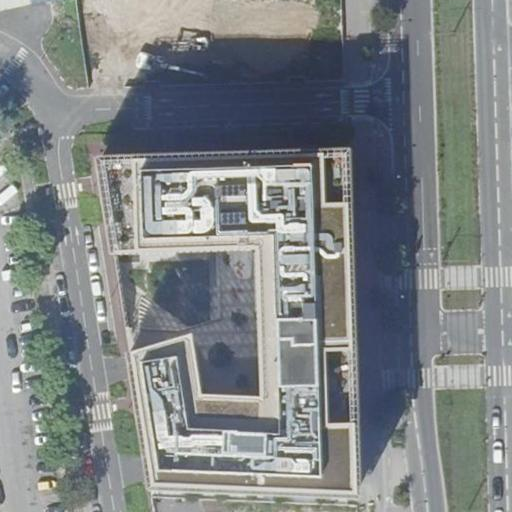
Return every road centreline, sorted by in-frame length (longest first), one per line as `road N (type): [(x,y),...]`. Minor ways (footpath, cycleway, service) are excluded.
road 1 (primary): [(505,511),(489,0)]
road 2 (primary): [(409,101),(430,511)]
road 3 (residential): [(51,109),(115,511)]
road 4 (residential): [(51,109),(409,101)]
